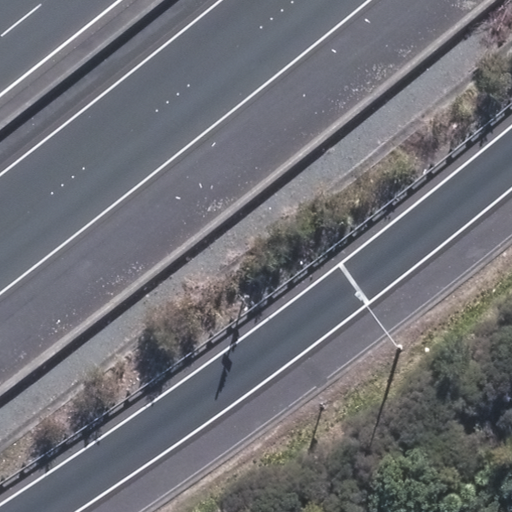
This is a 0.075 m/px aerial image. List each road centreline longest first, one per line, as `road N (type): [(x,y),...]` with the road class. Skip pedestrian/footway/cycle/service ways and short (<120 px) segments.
road 1 (motorway): [(511,150),(311,317),(42,511)]
road 2 (motorway): [(302,0),(0,244)]
